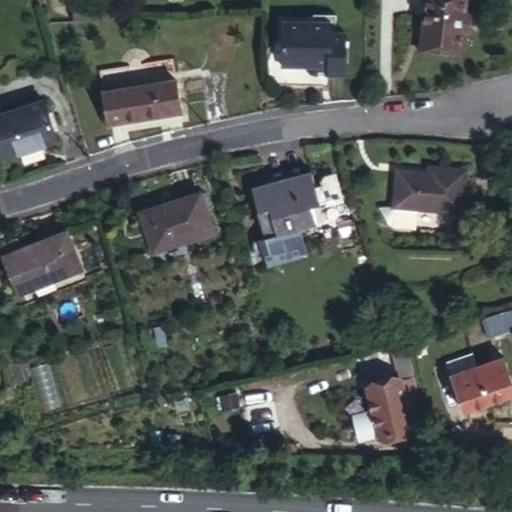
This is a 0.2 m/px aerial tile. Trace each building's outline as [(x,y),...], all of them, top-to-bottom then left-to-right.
[(429,0),(424,46),(460,51),(463,29),(471,30),(473,12),(465,11),(466,0),(429,0)] [(333,14),(284,13),(284,59),(310,61),(310,70),(344,70),(344,26),(332,27),(333,14)] [(262,55),(261,35),(251,35),(251,54),(262,55)] [(156,77),(153,62),(112,71),(115,86),(156,77)] [(179,88),(157,92),(162,123),(185,118),(179,88)] [(162,123),(157,92),(127,96),(132,128),(162,123)] [(132,128),(127,96),(107,100),(113,130),(132,128)] [(45,99),(0,112),(0,139),(5,156),(57,140),(45,99)] [(421,206),(463,211),(466,169),(431,165),(429,172),(399,169),(395,204),(421,206)] [(253,186),(269,245),(297,238),(295,229),(317,223),(312,204),(320,202),(321,206),(342,201),(334,173),(325,175),(322,180),(324,184),(316,187),(311,170),(253,186)] [(162,247),(215,232),(203,193),(143,211),(148,226),(155,224),(162,247)] [(421,206),(395,204),(382,203),(394,224),(420,227),(421,206)] [(148,226),(155,250),(162,247),(155,224),(148,226)] [(20,250),(34,287),(80,268),(66,232),(20,250)] [(511,329),(511,306),(483,310),(486,333),(511,329)] [(473,321),(460,324),(461,330),(474,327),(473,321)] [(408,339),(393,343),(402,378),(371,385),(383,434),(416,426),(412,408),(414,407),(412,397),(422,394),(408,339)] [(492,351),(462,362),(464,369),(453,373),(461,394),(466,409),(511,393),(511,372),(506,355),(504,348),(493,351),(492,351)] [(453,373),(442,377),(449,398),(461,394),(453,373)]
